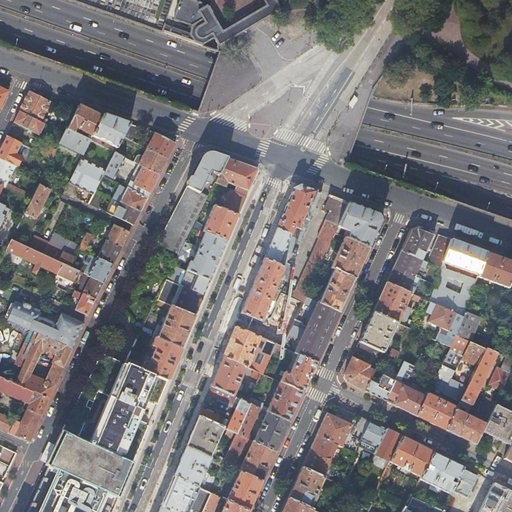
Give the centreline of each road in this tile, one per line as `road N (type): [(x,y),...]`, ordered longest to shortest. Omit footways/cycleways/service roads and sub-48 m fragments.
road 1 (trunk): [(0,20),(371,144)]
road 2 (secondary): [(134,511),(288,159)]
road 3 (trunk): [(385,116),(21,0)]
road 4 (residential): [(322,383),(406,199)]
road 5 (residential): [(511,475),(335,389)]
road 6 (tertiary): [(28,68),(208,132)]
road 7 (tertiary): [(363,39),(208,132)]
road 8 (trunk): [(371,144),(511,206)]
road 9 (trunk): [(371,144),(511,182)]
road 10 (tertiary): [(288,159),(363,39)]
road 11 (residential): [(100,326),(36,452)]
road 12 (trunk): [(511,148),(385,116)]
road 13 (residential): [(317,395),(265,511)]
road 14 (trunk): [(511,125),(442,114),(385,116)]
road 15 (secondary): [(288,159),(406,199)]
road 16 (residential): [(208,132),(190,143),(145,235)]
